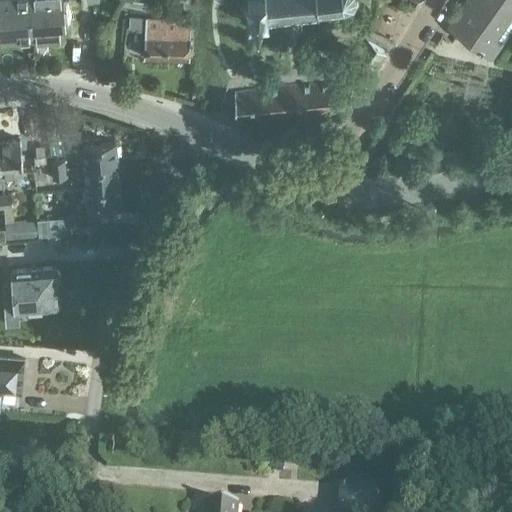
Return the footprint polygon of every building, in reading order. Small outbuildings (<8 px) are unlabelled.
[(0,0),(0,13),(2,40),(34,37),(30,0),(0,0)] [(30,0),(34,37),(66,35),(62,0),(30,0)] [(246,0),(248,10),(264,9),(265,16),(285,15),(286,29),(302,28),(301,13),(321,11),(321,8),(330,8),(330,10),(333,10),(332,8),(343,6),(343,8),(345,8),(345,6),(352,2),(353,3),(355,2),(354,0),(353,0),(246,0)] [(511,0),(466,0),(448,27),(490,57),(511,27),(511,0)] [(189,59),(191,21),(132,17),(131,27),(145,28),(143,55),(189,59)] [(366,82),(385,51),(368,41),(349,71),(337,81),(292,85),(294,110),(352,104),(349,84),(358,83),(358,77),(366,82)] [(237,115),(294,110),(292,85),(235,91),(237,115)] [(0,166),(1,174),(23,172),(20,139),(0,140),(0,166)] [(86,176),(119,173),(116,141),(84,144),(86,176)] [(65,176),(64,160),(63,144),(51,145),(52,161),(53,177),(65,176)] [(35,164),(47,163),(47,155),(46,156),(45,145),(36,146),(37,156),(34,156),(35,164)] [(82,209),(89,208),(122,205),(119,173),(86,176),(88,199),(82,200),(82,209)] [(43,199),(42,191),(37,191),(35,192),(35,199),(43,199)] [(11,192),(3,193),(4,207),(13,206),(11,192)] [(40,237),(100,232),(99,213),(64,215),(65,217),(39,219),(40,237)] [(25,223),(5,225),(7,240),(27,239),(25,223)] [(14,312),(58,308),(56,286),(58,285),(57,266),(11,269),(14,312)] [(0,390),(21,392),(24,358),(0,355),(0,390)] [(361,483),(340,494),(338,511),(381,511),(382,497),(361,483)] [(239,511),(240,505),(209,502),(207,511),(239,511)]
